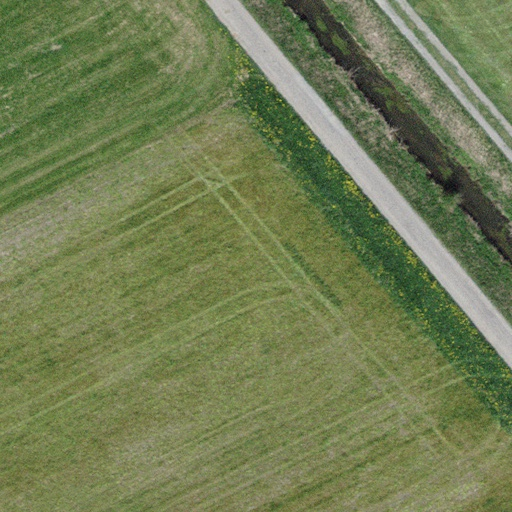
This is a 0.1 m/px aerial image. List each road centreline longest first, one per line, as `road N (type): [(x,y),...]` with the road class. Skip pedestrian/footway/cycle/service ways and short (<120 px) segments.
road 1 (track): [(511,346),(222,0)]
road 2 (track): [(422,0),(511,111)]
